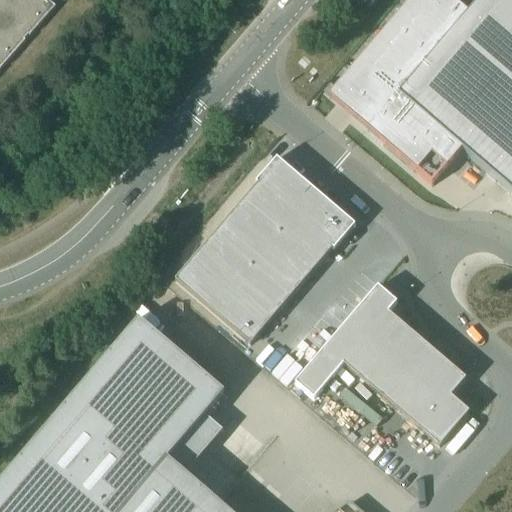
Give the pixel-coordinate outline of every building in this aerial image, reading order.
[(0,0),(0,72),(25,44),(23,43),(27,38),(29,40),(55,10),(44,0),(0,0)] [(446,0),(414,0),(328,101),(383,148),(431,189),(461,155),(511,198),(511,0),(482,0),(467,18),(446,0)] [(257,187),(174,283),(250,348),(332,251),(333,253),(354,228),(276,161),(255,186),(257,187)] [(377,289),(294,386),(313,402),(343,368),(439,450),(468,415),(450,399),(465,382),(388,316),(396,306),(377,289)] [(0,511),(224,511),(186,479),(224,435),(204,419),(224,396),(138,322),(0,483),(0,511)]
